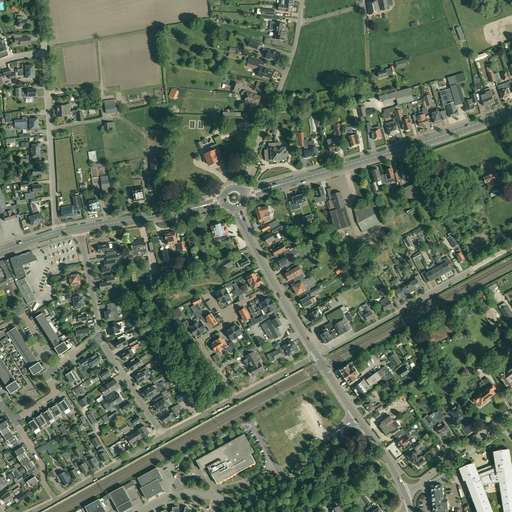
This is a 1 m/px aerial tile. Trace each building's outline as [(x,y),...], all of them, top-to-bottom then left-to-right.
[(382,0),(379,1),(380,7),(382,7),(382,11),(387,10),(386,6),(393,5),(391,0),(382,0)] [(377,1),(367,3),(369,15),(379,13),(377,1)] [(17,19),(18,27),(27,26),(27,20),(21,20),(21,18),(17,19)] [(286,24),(274,22),(273,30),(275,31),(284,32),(286,24)] [(460,27),(456,28),(461,41),(465,39),(460,27)] [(274,39),(286,41),(287,33),(284,32),(275,31),(274,39)] [(14,36),(14,44),(19,43),(19,45),(30,45),(29,37),(21,38),(21,35),(14,36)] [(248,47),(257,50),(259,44),(250,41),(248,47)] [(263,54),(267,55),(265,58),(266,58),(266,59),(269,60),(270,60),(277,62),(278,59),(279,59),(280,56),(279,56),(280,55),(275,54),(276,53),(272,52),(271,52),(268,51),(265,50),(263,54)] [(244,62),(258,67),(260,62),(249,58),(245,57),(244,62)] [(405,60),(395,63),(396,69),(407,67),(405,60)] [(382,71),(378,72),(380,78),(390,75),(393,74),(393,72),(395,72),(393,67),(390,67),(391,69),(386,71),(385,70),(382,71)] [(257,75),(258,75),(257,76),(262,78),(263,76),(271,79),(272,76),(274,77),(275,74),(273,74),(273,73),(265,69),(265,70),(260,68),(259,72),(258,72),(257,75)] [(464,73),(454,76),(456,85),(467,82),(464,73)] [(451,89),(439,92),(443,106),(446,105),(447,109),(448,113),(448,114),(449,118),(452,117),(456,116),(459,115),(457,111),(456,106),(462,104),(456,85),(454,76),(453,76),(448,78),(451,89)] [(237,93),(240,84),(234,82),(232,87),(230,91),(237,93)] [(502,85),(498,86),(500,91),(499,91),(502,99),(504,98),(505,99),(508,98),(507,97),(509,96),(509,94),(510,94),(508,90),(507,91),(507,89),(508,88),(507,83),(505,84),(502,85)] [(21,88),(16,89),(16,98),(21,97),(21,96),(27,96),(28,97),(35,97),(35,89),(27,90),(24,90),(24,91),(21,91),(21,88)] [(379,97),(380,101),(382,102),(383,102),(384,103),(397,100),(398,105),(399,105),(413,101),(412,96),(410,88),(393,93),(385,95),(379,97)] [(179,92),(172,89),(169,96),(175,99),(179,92)] [(241,93),(241,94),(246,96),(246,97),(259,102),(261,97),(248,92),(246,91),(244,91),(243,92),(241,93)] [(491,91),(486,93),(486,94),(490,105),(494,103),(492,97),(493,97),(491,91)] [(429,93),(423,95),(425,101),(426,106),(427,106),(432,105),(429,93)] [(472,99),(464,101),(465,105),(466,109),(465,109),(466,113),(474,111),(473,107),(472,104),(474,103),(477,102),(474,94),(471,95),(472,99)] [(486,94),(480,96),(482,99),(481,99),(484,107),(490,105),(486,94)] [(76,98),(76,101),(80,101),(80,102),(79,102),(80,110),(83,110),(82,103),(84,102),(84,97),(76,98)] [(244,102),(257,106),(259,102),(246,97),(244,102)] [(104,101),(106,114),(117,113),(115,105),(117,105),(116,100),(115,100),(104,101)] [(438,109),(430,111),(431,114),(433,123),(435,124),(437,123),(437,121),(442,120),(441,116),(440,116),(439,113),(438,112),(438,109)] [(396,111),(395,111),(398,122),(401,121),(404,131),(405,131),(411,130),(411,129),(412,129),(411,125),(412,125),(409,117),(403,119),(401,110),(396,111)] [(443,111),(438,112),(439,113),(440,116),(441,116),(442,120),(444,119),(445,120),(446,119),(447,118),(445,111),(443,112),(443,111)] [(415,116),(413,116),(415,124),(418,123),(419,127),(420,126),(420,127),(423,127),(423,125),(424,125),(420,113),(417,114),(415,114),(416,115),(415,116)] [(395,121),(386,124),(386,125),(387,128),(389,135),(390,135),(390,137),(393,136),(393,134),(399,133),(396,125),(395,121)] [(102,127),(103,132),(106,132),(106,134),(111,133),(111,131),(115,130),(114,123),(105,124),(105,126),(102,127)] [(372,132),(371,132),(374,140),(382,138),(379,130),(381,129),(380,126),(376,128),(372,130),(372,132)] [(352,131),(346,133),(348,138),(349,138),(351,146),(359,144),(357,139),(358,139),(357,136),(356,132),(352,133),(352,131)] [(336,138),(327,141),(329,148),(330,152),(334,151),(336,152),(338,152),(339,151),(338,150),(339,149),(336,138)] [(30,143),(21,143),(21,148),(28,148),(28,149),(31,149),(31,152),(39,151),(39,145),(30,146),(30,143)] [(268,151),(265,151),(265,161),(272,160),(272,161),(286,160),(286,157),(288,156),(287,152),(285,152),(285,149),(280,149),(280,143),(269,144),(269,148),(268,148),(268,151)] [(205,155),(209,166),(220,161),(219,159),(222,157),(218,148),(216,145),(209,148),(210,150),(207,151),(208,154),(205,155)] [(305,150),(304,151),(306,159),(312,157),(319,156),(316,147),(315,147),(314,145),(310,146),(311,149),(308,149),(308,147),(304,148),(305,150)] [(159,156),(150,157),(151,170),(160,169),(159,156)] [(399,167),(402,175),(404,174),(405,177),(409,176),(406,167),(405,168),(404,165),(403,166),(403,165),(399,166),(399,167)] [(378,169),(371,172),(374,182),(381,180),(378,169)] [(387,175),(383,176),(385,180),(394,177),(396,183),(399,182),(397,173),(393,174),(391,169),(389,170),(389,169),(385,170),(386,171),(385,171),(387,175)] [(491,192),(494,190),(499,189),(498,185),(499,185),(497,180),(498,179),(496,174),(490,176),(484,178),(485,184),(487,183),(489,188),(490,188),(491,192)] [(100,177),(103,193),(111,192),(108,176),(100,177)] [(157,178),(147,179),(148,190),(150,190),(150,192),(154,191),(154,189),(153,189),(153,183),(155,183),(157,178)] [(407,189),(402,190),(404,200),(423,199),(431,197),(420,179),(413,182),(416,187),(408,191),(407,189)] [(133,192),(129,193),(130,198),(134,197),(135,202),(146,200),(143,187),(132,189),(133,192)] [(0,213),(3,213),(4,216),(8,214),(7,212),(5,205),(0,188),(0,213)] [(317,197),(314,198),(316,204),(326,201),(322,188),(315,190),(317,197)] [(334,194),(332,188),(327,190),(329,195),(328,195),(330,200),(333,200),(336,210),(330,212),(335,231),(351,226),(345,207),(341,192),(334,194)] [(293,201),(289,203),(292,211),(300,208),(299,204),(306,202),(306,201),(304,195),(304,194),(303,194),(303,195),(300,196),(300,195),(296,197),(293,198),(292,198),(292,199),(293,198),(293,201)] [(90,208),(88,208),(88,212),(91,212),(94,212),(95,212),(94,204),(95,204),(95,201),(94,201),(93,201),(92,195),(85,196),(86,201),(90,200),(90,202),(89,202),(90,208)] [(73,216),(72,210),(73,210),(76,210),(77,210),(80,209),(82,209),(79,196),(73,197),(75,206),(72,206),(73,208),(72,209),(71,206),(61,209),(63,218),(73,216)] [(9,204),(5,205),(7,212),(8,211),(9,214),(9,215),(9,214),(11,219),(16,218),(14,213),(13,213),(10,204),(9,204)] [(28,213),(25,215),(26,219),(29,218),(32,226),(38,224),(33,209),(31,204),(29,205),(32,214),(33,216),(29,217),(28,213)] [(376,205),(354,210),(357,224),(362,232),(383,221),(381,217),(378,213),(376,205)] [(256,209),(259,222),(271,219),(269,212),(267,207),(261,208),(260,207),(256,209)] [(37,215),(35,208),(33,209),(38,224),(44,222),(42,218),(44,217),(43,213),(41,214),(37,215)] [(268,225),(261,228),(263,232),(270,229),(271,230),(280,225),(277,220),(268,225)] [(216,226),(211,227),(214,238),(215,241),(228,238),(227,230),(227,228),(226,228),(225,224),(221,225),(220,224),(216,226)] [(281,224),(280,225),(271,230),(273,233),(283,228),(281,224)] [(164,235),(161,236),(162,241),(165,240),(165,241),(166,241),(167,246),(177,244),(176,238),(175,232),(169,233),(168,232),(164,232),(164,235)] [(271,233),(264,237),(268,244),(275,240),(276,242),(279,240),(276,234),(272,236),(271,233)] [(452,235),(448,238),(454,248),(458,245),(452,235)] [(408,247),(412,245),(408,237),(404,239),(408,247)] [(131,246),(132,251),(133,251),(133,254),(141,252),(146,251),(145,243),(142,243),(141,239),(137,240),(138,242),(131,243),(131,246)] [(186,242),(180,243),(181,250),(188,249),(186,242)] [(114,249),(109,249),(108,244),(97,247),(98,253),(106,252),(107,256),(115,254),(114,249)] [(284,244),(272,251),(275,256),(287,249),(284,244)] [(285,256),(277,261),(282,268),(285,266),(286,267),(290,265),(289,264),(292,263),(289,257),(297,252),(295,249),(287,254),(288,255),(285,257),(285,256)] [(459,253),(456,255),(459,263),(465,260),(460,250),(458,251),(459,253)] [(32,252),(19,256),(23,265),(37,260),(35,255),(32,252)] [(104,266),(101,266),(102,274),(110,272),(110,268),(116,266),(115,262),(119,261),(118,257),(122,256),(123,258),(125,257),(125,256),(127,256),(126,253),(106,257),(106,261),(103,262),(104,266)] [(11,258),(4,261),(28,304),(29,306),(37,301),(25,278),(27,277),(23,265),(19,256),(11,259),(11,258)] [(441,259),(438,260),(441,265),(445,273),(451,270),(449,267),(453,266),(448,257),(442,261),(441,259)] [(238,266),(239,269),(242,267),(243,267),(243,268),(246,266),(250,264),(250,263),(249,260),(248,260),(247,258),(239,262),(237,263),(238,266)] [(219,265),(223,271),(233,264),(229,259),(219,265)] [(0,269),(0,283),(2,287),(4,285),(5,287),(8,286),(20,309),(16,311),(17,314),(18,313),(19,314),(23,312),(22,309),(28,306),(28,305),(28,304),(4,261),(3,261),(0,261),(0,265),(0,266),(1,266),(2,268),(2,267),(3,270),(5,270),(4,271),(5,274),(6,274),(6,275),(8,279),(6,279),(6,278),(3,279),(2,276),(3,276),(0,269)] [(401,264),(396,267),(398,272),(404,269),(401,264)] [(441,265),(436,268),(440,276),(445,273),(441,265)] [(292,279),(294,282),(297,280),(303,277),(299,270),(301,269),(299,266),(285,274),(287,277),(286,278),(288,281),(289,280),(289,281),(292,279)] [(440,276),(436,268),(431,271),(435,278),(440,276)] [(424,272),(421,274),(426,283),(435,278),(431,271),(425,274),(424,272)] [(68,274),(63,275),(64,278),(66,277),(67,281),(70,280),(71,285),(72,285),(72,288),(80,286),(80,284),(80,283),(78,274),(69,276),(68,274)] [(159,274),(153,275),(154,283),(156,283),(156,286),(163,283),(161,276),(160,276),(159,274)] [(247,278),(249,283),(259,278),(257,275),(255,276),(254,275),(247,278)] [(416,279),(411,282),(415,290),(423,285),(418,276),(415,277),(416,279)] [(106,279),(107,283),(99,284),(101,291),(112,289),(111,283),(115,283),(114,277),(106,279)] [(296,285),(293,287),(297,295),(303,292),(305,294),(310,291),(308,289),(315,285),(310,277),(305,280),(303,277),(294,282),(296,285)] [(259,278),(249,283),(252,289),(260,285),(259,284),(261,283),(261,282),(262,282),(261,279),(260,280),(259,278)] [(397,283),(396,280),(395,279),(393,280),(398,289),(391,292),(395,299),(398,297),(399,298),(404,295),(397,283)] [(400,282),(397,283),(404,295),(410,292),(406,285),(403,281),(400,282)] [(406,285),(410,292),(415,290),(411,282),(406,285)] [(319,287),(309,293),(310,295),(321,289),(319,287)] [(386,287),(379,291),(383,297),(384,296),(385,299),(380,302),(382,306),(381,306),(384,311),(393,306),(390,301),(389,299),(392,297),(386,287)] [(218,298),(218,299),(228,294),(226,289),(216,294),(217,296),(216,296),(217,298),(218,298)] [(511,312),(511,313),(507,306),(505,303),(506,302),(500,292),(493,297),(499,307),(499,306),(501,310),(507,320),(511,317),(511,319),(511,318),(511,312)] [(228,294),(218,299),(221,303),(223,302),(224,303),(231,300),(228,294)] [(61,297),(59,297),(60,301),(61,304),(69,302),(69,303),(74,302),(76,309),(80,309),(80,307),(85,306),(83,297),(80,298),(80,297),(77,297),(73,298),(72,298),(72,295),(65,296),(61,297)] [(300,301),(305,309),(313,304),(316,302),(313,298),(310,300),(308,297),(300,301)] [(260,303),(263,308),(273,304),(271,299),(268,300),(268,299),(260,303)] [(273,304),(263,308),(266,314),(274,310),(273,309),(275,308),(275,307),(275,306),(274,304),(273,304)] [(360,311),(357,312),(361,319),(365,317),(367,321),(374,317),(368,307),(366,304),(360,308),(361,311),(364,309),(366,313),(364,314),(363,312),(361,313),(360,311)] [(320,335),(325,344),(333,340),(332,339),(335,338),(352,329),(341,308),(327,316),(331,323),(322,327),(323,330),(324,333),(320,335)] [(239,313),(240,315),(241,315),(244,321),(250,318),(246,311),(245,311),(244,309),(239,311),(240,312),(239,313)] [(311,318),(314,324),(323,319),(318,310),(315,312),(315,311),(310,314),(312,318),(311,318)] [(105,313),(107,321),(113,320),(116,320),(114,311),(112,312),(105,313)] [(199,313),(202,319),(204,321),(206,319),(210,325),(211,324),(213,326),(217,323),(216,322),(217,322),(216,320),(215,320),(210,312),(205,315),(202,311),(199,313)] [(45,312),(36,318),(39,323),(46,318),(44,316),(46,314),(45,312)] [(81,314),(74,316),(75,322),(76,323),(88,321),(86,314),(81,315),(81,314)] [(39,323),(42,328),(49,323),(46,318),(39,323)] [(273,319),(263,325),(267,333),(270,331),(275,339),(280,336),(276,328),(281,325),(277,318),(274,320),(273,319)] [(201,334),(195,325),(191,327),(187,321),(183,323),(188,331),(190,329),(194,335),(195,334),(197,336),(198,336),(201,335),(200,334),(201,334)] [(200,321),(195,325),(201,334),(205,331),(204,329),(205,328),(200,321)] [(53,322),(51,324),(58,333),(62,331),(60,328),(58,330),(53,322)] [(42,328),(46,333),(52,328),(49,323),(42,328)] [(232,328),(231,328),(237,337),(243,334),(238,327),(237,327),(236,325),(234,326),(234,325),(231,327),(232,328)] [(110,331),(109,331),(110,335),(111,335),(115,334),(115,335),(125,333),(124,330),(124,328),(119,329),(118,326),(109,329),(110,331)] [(16,327),(7,333),(10,338),(19,332),(16,328),(16,327)] [(76,329),(77,336),(90,333),(89,327),(85,328),(85,327),(76,329)] [(46,333),(49,338),(55,334),(52,328),(46,333)] [(237,337),(231,328),(227,331),(228,333),(227,334),(232,341),(237,337)] [(19,332),(10,338),(13,343),(22,337),(19,332)] [(49,338),(52,343),(59,339),(55,334),(49,338)] [(119,341),(115,344),(118,349),(128,343),(125,337),(124,338),(123,335),(118,338),(119,341)] [(22,337),(13,343),(16,348),(25,342),(22,337)] [(217,340),(216,341),(222,350),(225,348),(227,351),(229,350),(231,353),(234,352),(233,349),(230,345),(227,347),(223,340),(222,340),(220,338),(219,339),(219,338),(216,339),(217,340)] [(55,348),(65,342),(64,342),(62,344),(60,341),(59,339),(52,343),(55,348)] [(212,343),(213,346),(212,346),(217,353),(222,350),(216,341),(212,343)] [(25,342),(16,348),(20,353),(29,348),(25,342)] [(65,342),(55,348),(59,355),(62,353),(63,355),(72,349),(68,343),(66,345),(65,342)] [(296,347),(293,342),(284,347),(281,349),(279,347),(280,347),(278,343),(274,345),(275,349),(276,349),(277,351),(274,352),(270,354),(274,361),(284,355),(285,357),(287,356),(288,356),(289,356),(298,351),(299,350),(297,347),(296,347)] [(29,348),(20,353),(23,358),(32,353),(29,348)] [(121,355),(125,361),(132,356),(131,356),(134,354),(131,350),(129,351),(128,351),(121,355)] [(254,352),(245,356),(247,359),(242,362),(245,366),(249,364),(252,369),(250,370),(253,375),(264,369),(261,364),(254,352)] [(32,353),(23,358),(26,363),(35,358),(32,353)] [(96,360),(93,361),(96,365),(103,361),(98,353),(97,353),(94,354),(94,355),(94,356),(96,360)] [(389,357),(396,367),(401,363),(394,353),(389,357)] [(78,364),(82,369),(89,364),(92,368),(96,365),(93,361),(96,360),(94,356),(87,360),(85,358),(78,364)] [(35,358),(26,363),(30,368),(38,363),(35,358)] [(132,363),(128,366),(131,371),(139,366),(138,365),(141,362),(139,359),(135,362),(134,359),(131,361),(132,363)] [(39,362),(38,363),(30,368),(34,376),(37,374),(37,375),(47,369),(43,364),(41,365),(39,362)] [(340,370),(341,371),(350,384),(351,385),(355,382),(354,380),(356,379),(359,377),(354,368),(352,369),(349,364),(340,370)] [(6,365),(0,368),(0,376),(0,377),(9,371),(6,365)] [(499,376),(509,390),(511,387),(511,365),(511,367),(511,369),(509,372),(507,370),(503,373),(499,376)] [(399,372),(403,377),(409,373),(408,371),(410,369),(408,366),(406,368),(405,368),(399,372)] [(82,371),(79,367),(76,369),(83,379),(86,377),(82,371)] [(353,388),(359,398),(366,393),(365,390),(366,390),(365,388),(367,387),(370,385),(371,386),(381,379),(384,383),(392,378),(385,367),(366,380),(365,378),(362,380),(363,380),(361,382),(360,383),(360,384),(353,388)] [(66,375),(71,384),(75,381),(78,385),(82,383),(74,370),(68,373),(68,374),(66,375)] [(99,376),(102,381),(104,379),(105,380),(111,375),(108,370),(101,374),(99,376)] [(135,376),(137,380),(148,373),(146,370),(143,372),(143,371),(135,376)] [(9,371),(0,377),(3,381),(12,376),(9,371)] [(148,373),(137,380),(140,383),(147,378),(150,376),(148,373)] [(12,376),(3,381),(6,386),(16,381),(12,376)] [(160,377),(153,382),(154,385),(157,383),(163,379),(162,376),(160,377)] [(473,400),(476,404),(479,401),(481,404),(495,394),(494,393),(497,391),(487,378),(482,382),(486,387),(488,388),(473,400)] [(115,380),(92,394),(98,403),(101,401),(103,399),(103,398),(120,387),(115,380)] [(7,387),(6,387),(11,394),(13,392),(14,394),(24,388),(20,382),(18,384),(16,381),(6,386),(7,387)] [(152,386),(144,391),(147,394),(164,383),(163,381),(161,382),(159,384),(159,383),(153,387),(152,386)] [(446,383),(447,386),(447,387),(451,394),(456,392),(451,384),(449,381),(446,383)] [(164,383),(147,394),(149,398),(157,393),(160,391),(162,390),(161,389),(164,387),(166,385),(164,383)] [(176,397),(179,403),(188,397),(185,392),(176,397)] [(101,401),(108,411),(113,408),(112,407),(122,401),(118,394),(115,396),(113,393),(103,399),(101,401)] [(154,406),(156,409),(156,410),(158,412),(158,413),(169,406),(164,399),(166,398),(163,394),(158,398),(160,402),(154,406)] [(62,402),(59,403),(64,412),(69,409),(71,411),(74,409),(66,397),(61,401),(62,402)] [(371,400),(364,404),(369,412),(376,408),(378,410),(382,407),(380,404),(376,407),(371,400)] [(447,409),(448,411),(449,410),(455,418),(454,419),(457,422),(465,416),(457,405),(454,400),(451,403),(453,404),(448,408),(447,409)] [(54,407),(51,408),(57,417),(62,414),(63,416),(66,414),(64,412),(59,403),(58,402),(53,406),(54,407)] [(107,415),(103,418),(105,422),(110,419),(110,420),(118,415),(119,414),(122,418),(125,415),(124,414),(133,408),(129,403),(121,409),(118,410),(117,409),(115,410),(107,415)] [(162,417),(165,423),(172,419),(173,419),(175,417),(175,418),(176,418),(178,417),(179,415),(177,412),(178,410),(180,410),(181,408),(179,404),(167,412),(168,413),(162,417)] [(388,404),(383,408),(386,413),(392,410),(388,404)] [(47,411),(44,413),(49,422),(54,419),(56,421),(59,419),(57,417),(51,408),(51,407),(46,410),(47,411)] [(437,416),(432,419),(435,423),(433,423),(435,425),(434,426),(435,427),(441,436),(449,430),(443,422),(446,420),(440,410),(435,413),(437,416)] [(39,416),(36,418),(42,427),(46,423),(48,426),(51,424),(49,422),(44,413),(43,412),(38,415),(39,416)] [(381,430),(395,420),(393,421),(389,415),(380,422),(382,424),(379,426),(381,430)] [(130,423),(133,427),(135,426),(142,422),(139,416),(132,421),(130,423)] [(42,427),(36,418),(36,417),(31,420),(31,421),(29,423),(34,432),(39,428),(41,431),(43,429),(42,427)] [(2,419),(0,419),(0,428),(1,431),(8,427),(9,426),(6,421),(4,422),(2,419)] [(395,420),(381,430),(385,435),(391,431),(394,435),(400,431),(397,428),(400,426),(395,420)] [(125,423),(115,429),(117,433),(119,432),(120,434),(122,432),(123,434),(129,429),(125,423)] [(126,437),(124,439),(125,439),(127,442),(128,442),(129,441),(131,445),(143,438),(150,434),(145,426),(126,438),(126,437)] [(405,433),(408,436),(414,431),(416,430),(413,426),(405,433)] [(4,436),(11,432),(8,427),(1,431),(0,432),(2,434),(4,436)] [(400,431),(395,435),(399,440),(404,436),(400,431)] [(11,432),(4,436),(7,441),(14,436),(11,432)] [(197,460),(196,461),(201,470),(207,467),(209,470),(217,484),(219,483),(256,463),(251,454),(254,452),(244,434),(197,460)] [(15,436),(14,436),(7,441),(6,442),(8,446),(11,448),(12,449),(14,447),(19,444),(17,441),(18,441),(15,436)] [(92,440),(97,450),(100,448),(99,447),(100,447),(99,445),(101,444),(97,437),(92,440)] [(397,444),(402,450),(407,446),(405,443),(407,440),(405,437),(402,439),(397,444)] [(412,447),(415,450),(421,445),(419,442),(412,447)] [(18,457),(25,452),(26,452),(22,447),(21,447),(20,445),(14,448),(16,451),(15,452),(18,457)] [(431,450),(434,455),(437,453),(440,451),(436,446),(433,448),(433,449),(431,450)] [(109,459),(105,452),(102,447),(100,448),(97,450),(99,453),(100,452),(102,454),(100,455),(103,462),(109,459)] [(407,456),(413,463),(415,462),(419,467),(425,462),(423,458),(428,455),(426,452),(421,456),(420,457),(417,453),(418,453),(416,450),(413,452),(407,456)] [(511,481),(511,477),(510,477),(510,474),(510,469),(509,470),(509,467),(511,466),(509,452),(507,452),(506,450),(495,452),(496,454),(494,454),(495,464),(477,471),(475,465),(472,466),(472,464),(461,468),(462,470),(460,471),(464,481),(465,480),(469,489),(469,488),(470,491),(471,496),(473,495),(474,498),(472,498),(474,502),(476,502),(477,505),(475,505),(477,510),(478,509),(479,511),(477,511),(492,511),(482,485),(499,482),(499,483),(511,481)] [(17,457),(20,462),(28,457),(25,452),(18,457),(17,457)] [(62,455),(66,461),(71,458),(67,452),(62,455)] [(90,454),(84,457),(88,463),(89,463),(93,469),(98,465),(94,458),(93,456),(92,456),(90,454)] [(23,467),(24,466),(31,462),(28,457),(20,462),(22,464),(23,467)] [(79,460),(74,464),(77,468),(78,469),(80,468),(84,474),(89,471),(87,466),(85,463),(84,461),(81,463),(79,460)] [(31,462),(24,466),(28,471),(27,471),(29,475),(36,470),(34,467),(35,466),(32,461),(31,462)] [(71,469),(69,471),(70,473),(74,480),(79,477),(75,469),(73,467),(71,468),(71,469)] [(157,468),(137,478),(143,488),(141,488),(147,499),(163,491),(158,480),(162,478),(157,468)] [(65,473),(57,477),(60,482),(62,481),(65,485),(70,482),(65,473)] [(29,476),(20,482),(23,486),(27,483),(30,487),(38,482),(37,479),(35,476),(31,479),(29,476)] [(6,480),(0,484),(0,489),(6,485),(9,483),(6,480)] [(511,481),(499,483),(503,511),(511,511),(511,484),(511,485),(511,482),(511,481)] [(442,485),(431,486),(433,511),(448,511),(447,499),(443,499),(442,489),(442,485)] [(6,495),(2,497),(6,503),(13,498),(12,496),(11,494),(12,494),(14,493),(20,489),(18,486),(12,490),(12,491),(10,492),(10,491),(5,494),(6,495)] [(123,486),(109,494),(118,511),(123,511),(134,506),(125,490),(123,486)] [(26,491),(17,497),(20,501),(28,495),(27,493),(26,491)] [(333,506),(331,507),(332,511),(345,511),(339,497),(331,500),(333,506)] [(356,500),(361,508),(365,506),(360,498),(356,500)] [(106,511),(99,499),(85,507),(87,511),(106,511)]
